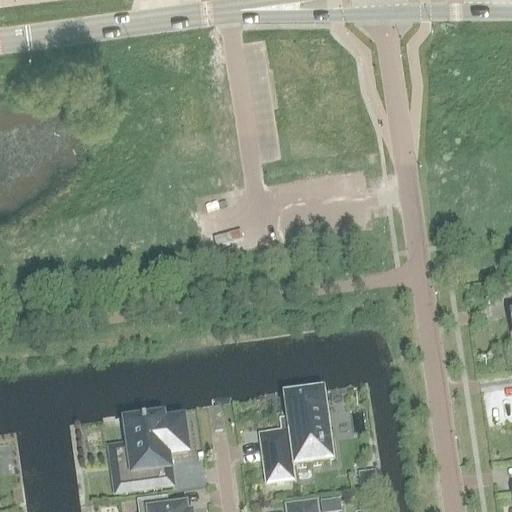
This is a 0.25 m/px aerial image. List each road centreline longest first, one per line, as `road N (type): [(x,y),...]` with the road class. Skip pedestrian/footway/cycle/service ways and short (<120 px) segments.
road 1 (residential): [(382,15),(454,511)]
road 2 (secondary): [(0,59),(382,15)]
road 3 (secondary): [(286,0),(0,37)]
